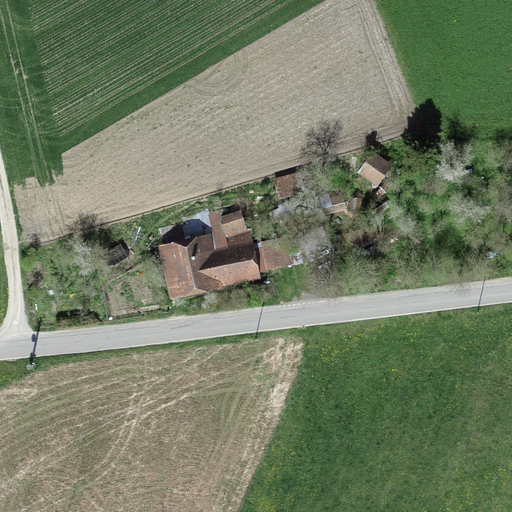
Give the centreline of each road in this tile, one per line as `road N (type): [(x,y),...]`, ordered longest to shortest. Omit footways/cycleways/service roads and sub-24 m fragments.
road 1 (tertiary): [(0,346),(511,290)]
road 2 (track): [(0,176),(21,344)]
